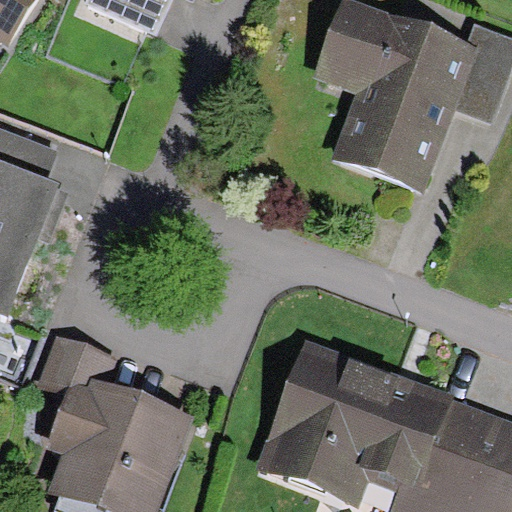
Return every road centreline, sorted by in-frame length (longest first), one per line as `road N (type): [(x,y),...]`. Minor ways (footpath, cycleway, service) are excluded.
road 1 (residential): [(250,249),(153,213),(111,231),(88,287),(101,330),(163,348),(203,344),(227,318)]
road 2 (residential): [(511,345),(250,249)]
